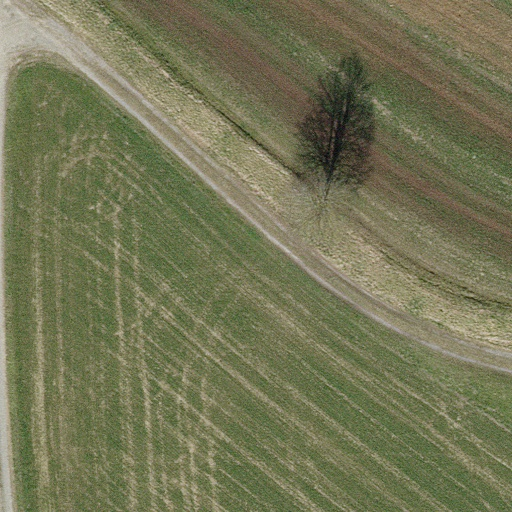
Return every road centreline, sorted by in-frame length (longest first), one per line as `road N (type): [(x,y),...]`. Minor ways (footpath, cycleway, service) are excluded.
road 1 (track): [(511,349),(373,308),(16,0)]
road 2 (track): [(3,511),(0,14),(8,0)]
